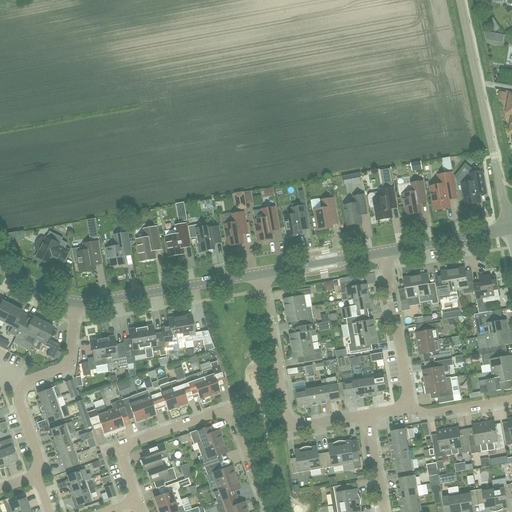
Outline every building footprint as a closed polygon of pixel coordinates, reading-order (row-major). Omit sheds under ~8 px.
[(486,40),(495,42),(497,34),(484,31),(486,40)] [(484,186),(482,172),(469,174),(464,175),(461,172),(456,178),(460,200),(464,199),(465,205),(480,202),(479,195),(486,195),(484,186)] [(452,173),(439,175),(440,185),(431,187),(435,210),(450,208),(449,201),(456,199),(454,187),(452,173)] [(402,194),(403,203),(405,203),(407,215),(421,213),(420,204),(426,203),(422,182),(398,186),(400,195),(402,194)] [(380,220),(382,221),(388,220),(389,218),(392,218),(390,210),(396,208),(395,200),(393,188),(381,190),(383,198),(376,199),(375,197),(374,195),(372,194),(370,194),(369,196),(369,198),(369,206),(372,207),(375,207),(377,220),(380,220)] [(265,197),(274,196),(273,189),(264,190),(265,197)] [(344,205),(348,225),(362,223),(360,215),(367,214),(364,195),(354,197),(355,203),(344,205)] [(334,198),(321,200),(322,209),(314,210),(315,216),(310,217),(312,229),(318,228),(318,231),(333,228),(332,225),(338,224),(334,198)] [(293,215),(284,216),(288,236),(292,235),(293,236),(297,236),(298,234),(302,233),(302,230),(309,229),(305,206),(292,208),(293,215)] [(264,218),(255,220),(259,241),(261,241),(263,242),(269,241),(270,239),(273,238),(272,231),(279,230),(275,207),(262,210),(264,218)] [(232,214),(221,216),(223,227),(225,226),(229,246),(243,244),(241,235),(248,234),(246,224),(244,212),(232,214)] [(176,229),(165,231),(169,257),(184,254),(183,248),(190,247),(186,224),(176,226),(176,229)] [(201,228),(196,228),(199,247),(198,247),(199,253),(208,252),(208,250),(215,249),(214,244),(222,243),(219,226),(211,228),(211,226),(201,228)] [(146,238),(137,240),(141,261),(156,259),(154,251),(160,250),(156,227),(145,229),(146,238)] [(69,251),(64,249),(67,243),(61,240),(63,238),(50,232),(47,237),(46,239),(41,237),(40,238),(39,239),(37,241),(36,243),(36,245),(36,247),(36,249),(40,252),(37,257),(50,263),(53,257),(63,263),(69,251)] [(132,256),(128,233),(114,235),(117,246),(105,248),(107,258),(110,258),(112,267),(125,264),(124,257),(132,256)] [(102,264),(100,254),(98,242),(84,244),(84,247),(72,249),(74,262),(78,261),(80,272),(96,269),(95,265),(102,264)] [(465,268),(453,270),(456,290),(463,288),(464,294),(475,292),(475,291),(473,282),(473,279),(467,280),(465,268)] [(456,290),(453,270),(441,272),(441,275),(435,275),(437,286),(440,298),(450,296),(449,291),(456,290)] [(430,287),(427,274),(415,276),(419,296),(431,294),(432,304),(439,303),(435,286),(430,287)] [(480,281),(473,282),(475,291),(475,292),(477,306),(479,313),(487,312),(486,302),(490,301),(494,298),(494,295),(493,290),(498,290),(496,280),(491,280),(491,275),(479,277),(480,281)] [(406,291),(399,292),(402,311),(409,309),(407,298),(419,296),(415,276),(403,278),(406,291)] [(367,285),(354,287),(353,280),(340,283),(343,301),(349,300),(369,296),(367,285)] [(312,294),(311,288),(296,291),(297,297),(284,299),(286,311),(306,307),(304,296),(312,294)] [(349,300),(350,307),(342,308),(344,319),(359,316),(369,315),(368,309),(371,308),(369,296),(349,300)] [(0,320),(4,323),(12,306),(2,301),(0,304),(0,320)] [(4,323),(9,325),(6,331),(16,336),(22,326),(27,315),(22,313),(22,312),(12,306),(4,323)] [(311,307),(306,307),(286,311),(288,323),(301,321),(302,327),(314,324),(311,307)] [(460,311),(444,314),(445,320),(461,317),(460,311)] [(201,332),(195,333),(191,315),(180,317),(184,343),(196,341),(196,340),(202,339),(203,346),(213,344),(208,331),(201,332)] [(359,316),(344,319),(346,319),(350,336),(355,335),(375,332),(373,320),(360,322),(359,316)] [(508,332),(506,320),(492,323),(491,316),(475,319),(476,326),(484,325),(486,336),(508,332)] [(26,342),(32,345),(43,322),(33,317),(32,318),(27,329),(22,326),(16,336),(20,338),(26,342)] [(165,351),(173,350),(173,346),(177,345),(177,344),(184,343),(180,317),(168,319),(169,327),(164,328),(164,327),(161,328),(163,341),(166,355),(165,351)] [(48,338),(49,336),(53,327),(43,322),(32,345),(31,346),(38,350),(41,344),(50,348),(47,356),(53,359),(54,357),(57,351),(60,345),(50,339),(48,338)] [(416,333),(418,344),(438,340),(437,334),(442,333),(441,323),(428,325),(429,331),(416,333)] [(292,334),(290,334),(292,346),(312,343),(311,336),(316,335),(314,324),(302,327),(291,328),(292,334)] [(166,355),(163,341),(156,343),(153,326),(141,328),(145,354),(159,351),(160,356),(166,355)] [(125,351),(125,352),(117,354),(114,337),(102,339),(107,365),(118,362),(119,367),(127,366),(127,365),(133,364),(132,356),(145,354),(141,328),(129,330),(132,349),(125,351)] [(348,344),(350,355),(365,352),(364,346),(377,344),(375,332),(355,335),(350,336),(351,343),(348,344)] [(486,336),(488,348),(478,349),(479,356),(481,355),(497,353),(496,347),(510,344),(508,332),(486,336)] [(102,339),(90,341),(93,358),(87,359),(88,362),(81,363),(83,376),(90,375),(90,371),(96,369),(95,366),(107,365),(102,339)] [(451,355),(449,345),(443,346),(442,339),(438,340),(418,344),(420,355),(433,352),(434,358),(451,355)] [(292,346),(294,358),(307,356),(308,362),(323,359),(321,349),(313,350),(312,343),(292,346)] [(383,352),(370,355),(372,362),(384,360),(383,352)] [(497,353),(481,355),(483,366),(491,364),(492,371),(511,368),(511,355),(498,358),(497,353)] [(456,357),(458,369),(468,367),(466,355),(456,357)] [(346,366),(344,358),(337,359),(339,367),(346,366)] [(423,370),(425,382),(445,379),(444,372),(449,371),(448,366),(453,365),(452,359),(434,362),(435,368),(423,370)] [(225,385),(217,361),(210,364),(212,368),(201,372),(210,396),(220,392),(219,388),(225,385)] [(322,363),(315,364),(316,371),(323,370),(322,363)] [(493,379),(485,380),(486,385),(479,386),(481,394),(503,390),(510,389),(508,381),(511,380),(511,368),(492,371),(493,379)] [(185,378),(190,390),(195,388),(198,395),(199,400),(210,396),(201,372),(185,378)] [(387,390),(384,374),(374,376),(377,396),(382,395),(381,391),(387,390)] [(374,376),(363,378),(366,396),(376,395),(377,396),(374,376)] [(337,382),(336,377),(326,379),(330,404),(335,403),(334,400),(340,399),(337,382)] [(185,378),(169,383),(171,388),(178,408),(188,404),(186,399),(198,395),(195,388),(190,390),(185,378)] [(363,378),(353,379),(356,399),(357,399),(356,398),(366,396),(363,378)] [(321,380),(322,385),(316,386),(320,405),(330,403),(330,404),(326,379),(321,380)] [(356,399),(353,379),(342,381),(345,398),(351,397),(352,400),(356,399)] [(427,394),(440,392),(441,398),(453,395),(451,384),(447,385),(445,379),(425,382),(427,394)] [(65,382),(69,393),(76,391),(72,380),(65,382)] [(171,388),(169,383),(153,389),(152,387),(157,401),(160,409),(166,407),(167,411),(178,408),(171,388)] [(306,388),(309,407),(310,407),(310,406),(320,405),(316,386),(306,388)] [(152,387),(147,389),(147,390),(137,394),(139,400),(146,419),(156,415),(155,411),(160,409),(157,401),(152,387)] [(53,388),(37,393),(39,399),(36,400),(38,405),(57,398),(53,388)] [(295,389),(298,406),(304,405),(305,408),(309,407),(306,388),(295,389)] [(137,394),(121,400),(125,412),(131,410),(135,423),(146,419),(139,400),(137,394)] [(60,408),(57,398),(38,405),(39,405),(42,414),(41,414),(60,408)] [(80,415),(86,413),(82,400),(76,402),(80,415)] [(111,404),(112,409),(107,411),(115,433),(125,429),(120,414),(125,412),(121,400),(111,404)] [(94,408),(95,410),(87,413),(93,431),(101,428),(104,437),(115,433),(107,411),(104,405),(94,408)] [(64,418),(60,408),(41,414),(43,419),(46,418),(48,423),(64,418)] [(86,413),(80,415),(85,429),(91,427),(86,413)] [(488,449),(494,448),(494,450),(505,448),(502,433),(496,434),(494,421),(483,423),(488,449)] [(430,435),(428,423),(421,424),(423,436),(430,435)] [(488,451),(488,449),(483,423),(472,425),(475,438),(469,439),(471,454),(488,451)] [(66,424),(50,429),(52,435),(49,436),(51,441),(70,434),(66,424)] [(213,432),(211,426),(189,433),(193,444),(196,443),(198,450),(222,442),(218,430),(213,432)] [(388,438),(389,443),(409,439),(407,428),(391,431),(392,437),(388,438)] [(452,455),(469,452),(467,439),(461,440),(459,428),(448,429),(452,455)] [(448,429),(437,431),(439,444),(433,445),(435,458),(452,455),(448,429)] [(70,434),(51,441),(52,441),(55,450),(73,444),(70,434)] [(78,444),(86,441),(84,435),(76,438),(78,444)] [(392,453),(409,450),(407,440),(409,439),(389,443),(390,443),(392,453)] [(343,465),(354,463),(355,469),(361,468),(357,440),(351,441),(350,441),(345,441),(343,441),(341,441),(339,441),(343,465)] [(336,442),(335,443),(328,444),(330,455),(325,456),(327,468),(343,465),(339,441),(338,442),(336,442)] [(198,457),(202,469),(217,464),(214,457),(227,453),(222,442),(198,450),(201,456),(198,457)] [(73,444),(55,450),(58,460),(77,454),(73,444)] [(11,462),(17,460),(11,445),(1,448),(8,467),(12,466),(11,462)] [(167,463),(168,460),(163,446),(142,453),(144,459),(141,460),(145,471),(164,465),(164,464),(167,463)] [(319,457),(317,446),(312,447),(310,447),(308,447),(306,447),(310,471),(327,468),(325,456),(319,457)] [(301,449),(295,450),(297,461),(291,462),(293,474),(310,471),(306,447),(304,448),(302,448),(301,449)] [(394,463),(393,463),(413,460),(413,459),(410,460),(409,450),(392,453),(394,463)] [(59,465),(63,464),(64,469),(80,464),(77,454),(58,460),(59,465)] [(397,467),(398,473),(415,470),(413,460),(393,463),(394,468),(397,467)] [(460,465),(461,472),(469,470),(468,463),(460,465)] [(217,464),(202,469),(205,468),(207,475),(212,473),(216,484),(235,477),(231,466),(219,470),(217,464)] [(147,471),(151,482),(162,478),(164,484),(176,479),(172,468),(166,470),(164,465),(145,471),(145,472),(147,471)] [(69,481),(65,482),(67,486),(67,487),(86,480),(91,478),(90,474),(86,475),(84,469),(82,470),(67,475),(69,481)] [(356,473),(357,480),(364,479),(363,472),(356,473)] [(417,485),(415,475),(399,478),(400,484),(397,485),(397,489),(417,486),(417,485)] [(103,485),(111,482),(109,476),(101,479),(103,485)] [(213,493),(217,504),(229,500),(237,497),(235,490),(239,489),(235,477),(216,484),(219,491),(213,493)] [(154,498),(158,508),(180,500),(176,490),(190,485),(188,478),(167,486),(169,492),(154,498)] [(86,480),(67,487),(68,487),(71,496),(70,496),(71,497),(94,488),(92,484),(88,485),(86,480)] [(440,482),(430,484),(432,494),(441,492),(440,482)] [(112,485),(104,487),(108,499),(116,496),(112,485)] [(359,496),(358,495),(357,489),(346,491),(345,485),(330,488),(332,505),(360,500),(360,498),(359,496)] [(417,486),(397,489),(398,490),(399,490),(400,500),(419,496),(423,496),(421,485),(417,485),(417,486)] [(500,510),(502,509),(508,508),(506,497),(511,496),(510,485),(493,488),(497,511),(499,511),(500,510)] [(71,497),(70,497),(75,511),(84,508),(82,504),(93,500),(91,494),(95,492),(94,488),(71,497)] [(484,501),(485,511),(486,511),(491,511),(493,511),(495,511),(497,511),(493,488),(476,490),(478,502),(484,501)] [(473,511),(472,503),(478,502),(476,490),(459,493),(462,511),(473,511)] [(462,511),(459,493),(442,496),(445,511),(462,511)] [(18,511),(29,508),(25,498),(18,501),(16,495),(2,501),(5,511),(18,511)] [(419,496),(400,500),(402,510),(401,510),(421,507),(419,496)] [(217,504),(215,505),(217,511),(247,511),(244,502),(239,503),(237,497),(229,500),(217,504)] [(442,507),(440,497),(434,498),(435,504),(436,508),(442,507)] [(158,508),(159,511),(180,511),(184,511),(180,500),(158,508)] [(354,511),(361,511),(360,506),(360,505),(360,503),(360,502),(360,500),(332,505),(333,511),(354,511)]
